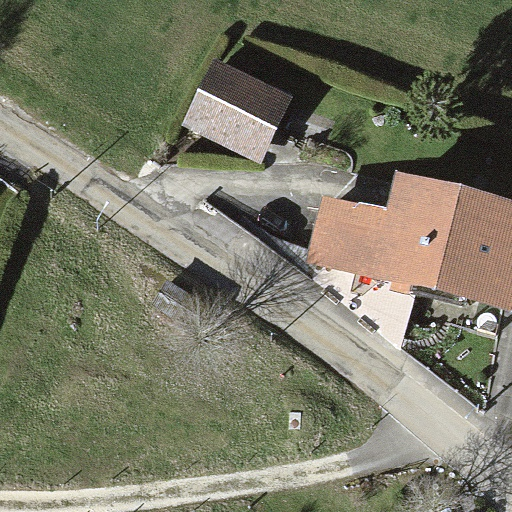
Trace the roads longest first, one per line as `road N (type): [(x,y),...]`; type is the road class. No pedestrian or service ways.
road 1 (unclassified): [(511,483),(280,306),(0,119)]
road 2 (track): [(0,504),(34,508),(233,489),(376,459),(425,416)]
